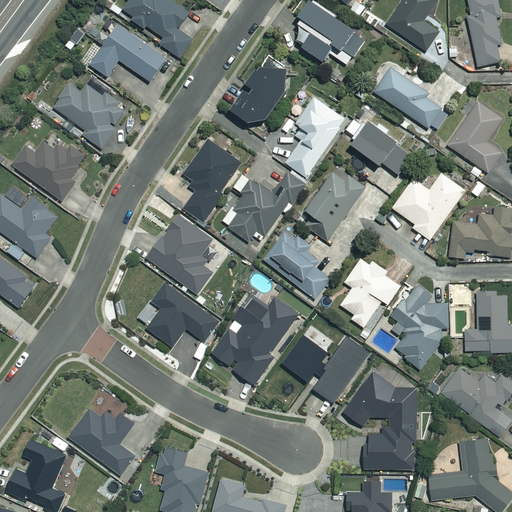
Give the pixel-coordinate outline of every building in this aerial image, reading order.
[(129,0),(124,8),(136,18),(134,21),(147,30),(149,26),(167,39),(163,44),(182,59),(196,41),(180,29),(192,14),(173,0),(129,0)] [(441,0),(440,0),(406,0),(389,25),(430,53),(446,29),(429,18),(441,0)] [(502,17),(498,0),(470,0),(474,16),(471,16),(481,67),(503,63),(500,45),(504,45),(499,18),(502,17)] [(361,1),(352,10),(360,17),(368,9),(361,1)] [(334,55),(352,67),(370,39),(316,3),(305,20),(307,21),(302,45),(329,63),(334,55)] [(169,60),(122,26),(94,66),(111,78),(123,61),(153,83),(169,60)] [(258,125),(274,122),(306,76),(274,54),(236,110),(258,125)] [(435,97),(393,69),(377,93),(432,130),(445,110),(432,101),(435,97)] [(85,94),(72,86),(57,109),(89,130),(85,136),(106,150),(120,128),(118,126),(130,109),(109,95),(107,97),(90,86),(85,94)] [(350,122),(317,99),(299,124),(311,132),(289,164),(310,179),(350,122)] [(450,147),(487,173),(501,153),(489,144),(505,120),(480,103),(450,147)] [(418,158),(372,121),(354,143),(386,168),(388,165),(403,177),(418,158)] [(244,164),(211,141),(187,175),(196,182),(192,187),(198,192),(186,209),(207,223),(230,191),(226,189),(244,164)] [(61,152),(47,142),(39,154),(28,147),(15,166),(65,201),(78,182),(74,180),(87,161),(65,146),(61,152)] [(277,195),(245,174),(236,188),(247,195),(238,208),(236,207),(225,224),(252,242),(259,231),(269,237),(292,202),(296,204),(309,185),(291,173),(277,195)] [(349,183),(335,174),(324,190),(327,192),(312,214),(314,215),(307,226),(331,242),(368,188),(353,178),(349,183)] [(468,191),(445,175),(438,184),(429,177),(423,186),(416,181),(396,209),(418,225),(416,228),(433,241),(468,191)] [(0,230),(18,243),(11,252),(30,265),(36,257),(39,259),(53,240),(48,236),(61,218),(35,199),(25,212),(4,196),(0,201),(0,230)] [(511,207),(498,207),(497,217),(482,216),(482,225),(456,223),(453,258),(468,259),(469,250),(491,251),(491,256),(511,257),(511,207)] [(215,240),(181,216),(150,260),(200,295),(216,273),(200,262),(215,240)] [(307,248),(287,234),(267,261),(319,300),(334,280),(318,269),(321,264),(305,252),(307,248)] [(31,279),(0,256),(0,292),(23,309),(37,289),(28,282),(31,279)] [(373,266),(364,260),(348,283),(356,289),(344,306),(358,316),(355,320),(366,329),(385,302),(391,306),(403,288),(387,276),(390,272),(376,262),(373,266)] [(221,322),(168,283),(154,303),(163,310),(149,329),(175,348),(189,329),(207,342),(221,322)] [(435,297),(420,285),(394,317),(410,329),(395,348),(423,371),(441,348),(446,332),(451,325),(451,305),(435,305),(431,302),(435,297)] [(509,293),(480,294),(481,331),(468,331),(469,352),(511,352),(511,326),(510,327),(509,293)] [(301,315),(278,299),(270,309),(254,298),(237,321),(246,327),(240,336),(232,330),(214,355),(257,386),(277,358),(273,356),(301,315)] [(332,354),(307,336),(287,364),(312,382),(332,354)] [(373,353),(352,338),(315,389),(336,404),(373,353)] [(482,384),(462,369),(444,394),(503,438),(511,426),(511,419),(501,412),(511,397),(511,379),(505,375),(498,384),(487,376),(482,384)] [(374,370),(345,410),(364,424),(370,415),(391,415),(391,425),(382,425),(382,431),(369,431),(369,441),(364,441),(364,468),(416,469),(416,449),(413,449),(413,439),(416,439),(417,386),(395,386),(374,370)] [(104,418),(92,410),(71,439),(124,477),(138,457),(122,445),(137,424),(123,414),(119,420),(108,412),(104,418)] [(505,511),(511,503),(511,491),(497,479),(493,440),(463,444),(466,473),(432,477),(435,501),(479,496),(499,511),(505,511)] [(70,456),(34,441),(27,458),(34,461),(29,474),(20,470),(11,491),(59,511),(61,511),(69,496),(55,490),(70,456)] [(166,453),(161,451),(157,469),(166,471),(162,487),(166,488),(160,509),(168,511),(167,511),(196,511),(198,504),(201,504),(210,470),(185,464),(188,451),(167,446),(166,453)] [(92,463),(80,456),(73,468),(85,474),(92,463)] [(248,486),(224,480),(216,511),(289,511),(290,506),(246,497),(248,486)] [(383,483),(367,483),(366,494),(350,494),(350,511),(356,511),(355,511),(386,511),(387,511),(394,511),(395,494),(383,494),(383,483)] [(429,487),(420,485),(417,498),(426,499),(429,487)]
